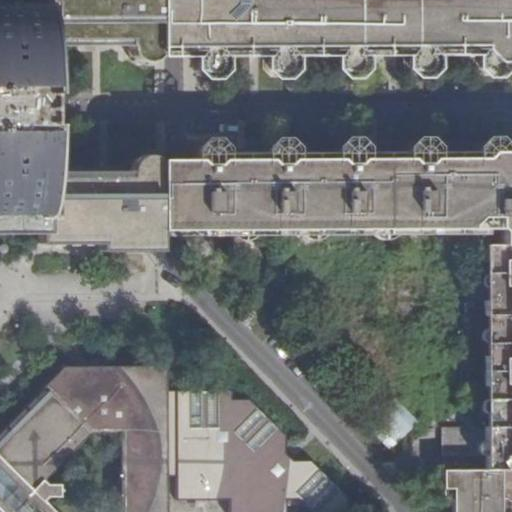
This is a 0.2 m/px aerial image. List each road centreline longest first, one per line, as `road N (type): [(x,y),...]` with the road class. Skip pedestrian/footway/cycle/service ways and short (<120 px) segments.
road 1 (residential): [(511,110),(185,112)]
road 2 (residential): [(410,511),(187,277)]
road 3 (residential): [(185,112),(0,112)]
road 4 (residential): [(187,277),(185,112)]
